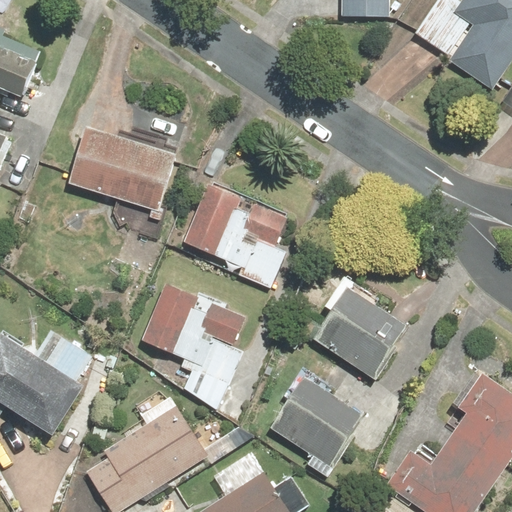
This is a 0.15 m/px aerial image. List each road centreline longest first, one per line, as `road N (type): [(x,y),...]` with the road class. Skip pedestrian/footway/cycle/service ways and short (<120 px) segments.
road 1 (residential): [(429,185),(162,0)]
road 2 (residential): [(429,185),(471,250),(511,282)]
